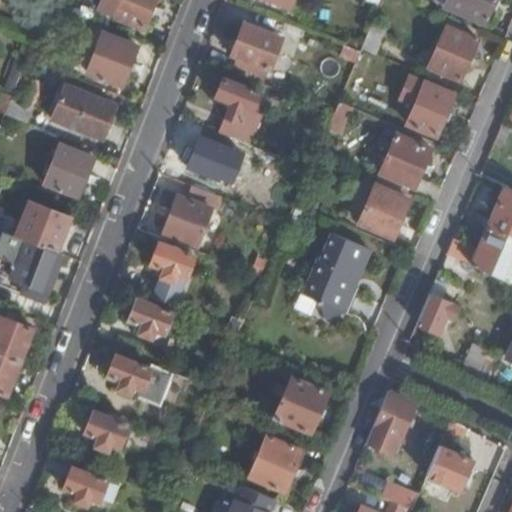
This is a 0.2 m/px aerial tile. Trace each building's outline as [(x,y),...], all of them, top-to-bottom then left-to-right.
[(58,5),(74,11),(78,0),(52,0),(52,2),(58,5)] [(144,29),(154,0),(99,0),(96,11),(144,29)] [(494,3),(494,0),(446,0),(445,5),(491,26),(499,6),(494,3)] [(51,25),(58,5),(52,2),(44,23),(51,25)] [(234,73),(263,84),(284,39),(245,23),(232,56),(239,59),(234,73)] [(460,81),(476,39),(446,27),(429,68),(460,81)] [(121,85),(135,44),(104,32),(88,71),(121,85)] [(454,115),(460,97),(410,76),(400,99),(411,104),(403,121),(437,135),(446,113),(454,115)] [(25,101),(36,103),(41,80),(30,77),(25,101)] [(220,131),(242,140),(248,125),(256,129),(263,113),(254,109),(260,92),(224,78),(217,96),(231,103),(220,131)] [(101,138),(114,103),(65,83),(51,117),(101,138)] [(340,129),(350,105),(340,100),(329,124),(340,129)] [(412,192),(436,203),(442,185),(420,176),(432,149),(398,134),(380,172),(414,185),(412,192)] [(221,179),(234,148),(202,135),(190,167),(221,179)] [(77,196),(93,156),(60,143),(45,183),(77,196)] [(394,236),(409,199),(375,184),(360,222),(394,236)] [(506,280),(511,267),(511,186),(505,184),(477,248),(453,237),(445,254),(454,257),(506,280)] [(200,244),(220,195),(194,185),(190,197),(180,194),(165,230),(200,244)] [(58,248),(70,215),(29,198),(16,232),(58,248)] [(59,252),(4,230),(0,241),(0,254),(18,261),(12,276),(45,289),(59,252)] [(341,311),(368,249),(332,234),(320,262),(317,260),(303,295),(316,301),(321,319),(341,311)] [(187,278),(196,256),(161,241),(151,263),(164,268),(160,277),(175,283),(179,274),(187,278)] [(436,295),(454,257),(445,254),(417,323),(437,332),(446,314),(452,318),(458,305),(436,295)] [(167,332),(174,311),(138,297),(131,319),(142,323),(140,332),(154,337),(158,329),(167,332)] [(0,353),(20,361),(33,327),(0,314),(0,353)] [(462,370),(477,376),(488,351),(473,345),(462,370)] [(0,392),(7,396),(20,361),(0,353),(0,392)] [(144,390),(151,368),(116,354),(108,375),(120,380),(118,388),(132,394),(136,387),(144,390)] [(310,430),(328,390),(292,375),(274,415),(310,430)] [(419,406),(390,393),(383,403),(379,412),(374,423),(371,430),(373,431),(364,451),(392,463),(397,451),(401,452),(419,406)] [(123,446),(130,425),(95,410),(86,432),(98,437),(95,445),(109,451),(114,442),(123,446)] [(285,491),(302,450),(266,435),(249,476),(285,491)] [(473,459),(440,444),(427,475),(448,484),(460,490),(473,459)] [(110,475),(51,451),(47,465),(71,474),(65,488),(76,493),(74,502),(88,507),(93,498),(100,501),(110,475)] [(365,473),(358,487),(382,496),(386,482),(365,473)] [(448,484),(427,475),(420,491),(440,499),(448,484)] [(386,482),(382,496),(392,502),(412,509),(418,495),(386,482)] [(227,511),(268,511),(275,498),(240,484),(231,504),(227,511)] [(382,496),(358,487),(352,500),(377,511),(387,511),(392,502),(382,496)] [(227,511),(231,504),(217,498),(211,511),(227,511)] [(387,511),(377,511),(352,500),(346,511),(411,511),(412,509),(392,502),(387,511)]
